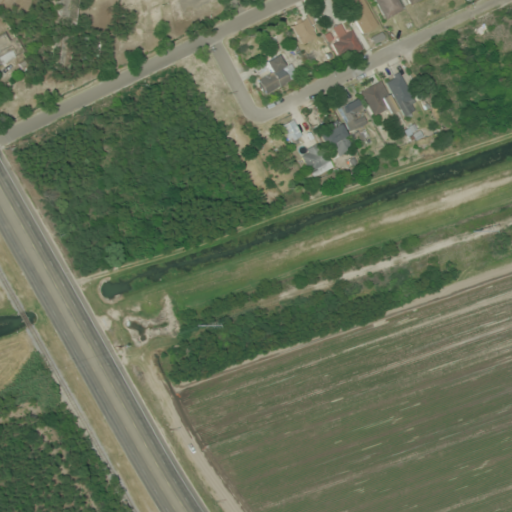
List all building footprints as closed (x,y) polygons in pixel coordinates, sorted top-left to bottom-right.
[(350,0),(347,2),(360,33),(375,27),(363,0),(350,0)] [(403,8),(397,0),(374,0),(386,18),(403,8)] [(301,44),(315,35),(304,17),(290,26),(301,44)] [(329,39),(337,58),(359,48),(351,30),(329,39)] [(10,31),(0,34),(0,62),(19,55),(10,31)] [(288,62),(282,66),(275,55),(249,70),(263,94),(295,75),(288,62)] [(417,106),(397,73),(382,81),(402,115),(417,106)] [(371,118),(393,109),(381,81),(359,91),(371,118)] [(358,114),(356,102),(339,104),(343,129),(364,126),(362,114),(358,114)] [(278,125),(287,141),(299,135),(290,119),(278,125)] [(320,133),(328,146),(345,136),(337,123),(320,133)] [(330,166),(317,141),(297,152),(310,177),(330,166)]
